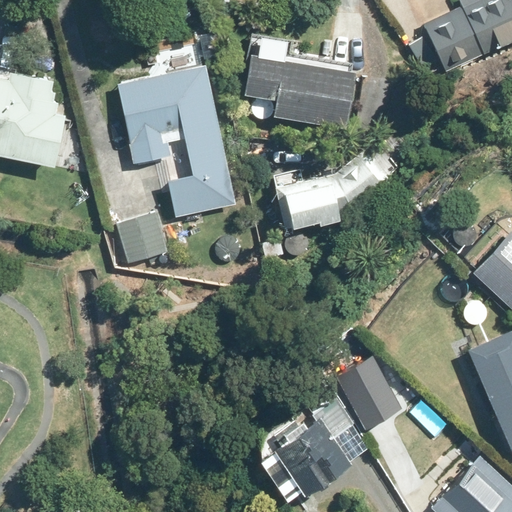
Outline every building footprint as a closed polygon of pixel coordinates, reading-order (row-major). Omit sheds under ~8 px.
[(210,0),(209,10),(222,11),(222,0),(210,0)] [(511,0),(459,0),(461,4),(421,23),(444,71),(511,39),(511,0)] [(241,92),(274,98),(271,112),(309,119),(308,124),(316,125),(317,120),(341,125),(351,71),(349,71),(351,61),(255,43),(254,53),(249,52),(241,92)] [(0,147),(60,160),(70,109),(62,107),(64,97),(58,95),(60,86),(57,86),(59,75),(19,67),(20,65),(0,61),(0,147)] [(137,160),(173,152),(171,139),(190,134),(198,172),(171,177),(179,214),(239,201),(210,62),(120,80),(137,160)] [(338,216),(337,213),(350,209),(390,178),(364,145),(333,170),(272,185),(282,226),(317,217),(318,221),(338,216)] [(120,221),(132,259),(169,248),(158,210),(120,221)] [(511,232),(509,230),(471,272),(511,309),(511,232)] [(511,327),(466,348),(508,450),(511,448),(511,327)] [(311,388),(318,399),(330,391),(322,380),(311,388)] [(270,432),(277,444),(271,448),(301,495),(350,464),(347,459),(365,447),(333,397),(309,412),(314,420),(304,426),(297,414),(270,432)] [(440,413),(412,442),(436,465),(465,436),(440,413)] [(511,511),(511,482),(476,450),(427,504),(434,511),(511,511)]
